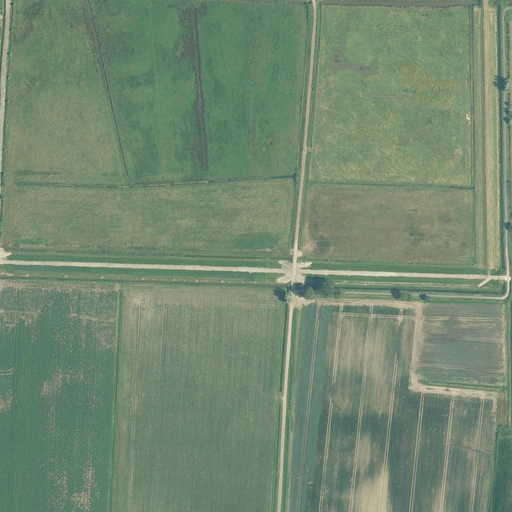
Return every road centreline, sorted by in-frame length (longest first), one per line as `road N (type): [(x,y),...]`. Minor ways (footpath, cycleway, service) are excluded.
road 1 (track): [(293,273),(313,0)]
road 2 (unclassified): [(278,511),(291,290)]
road 3 (track): [(0,170),(9,0)]
